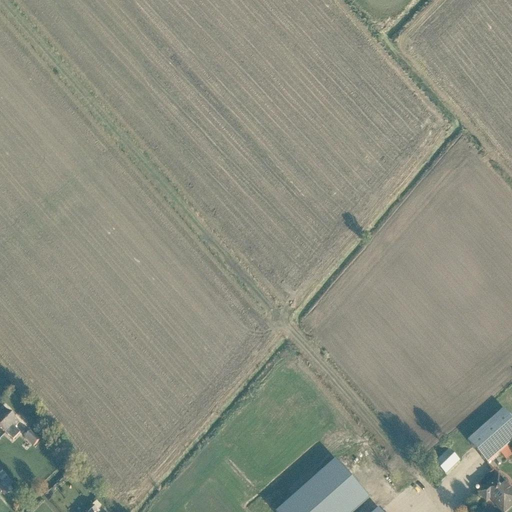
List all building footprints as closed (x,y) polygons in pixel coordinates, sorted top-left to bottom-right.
[(17,425),(4,411),(0,414),(0,435),(7,443),(15,436),(10,431),(17,425)] [(511,443),(511,423),(501,412),(465,445),(485,467),(511,443)] [(37,443),(28,434),(23,439),(32,448),(37,443)] [(500,511),(511,503),(511,493),(495,470),(477,483),(498,511),(500,511)] [(0,495),(12,485),(6,479),(0,484),(0,495)]
